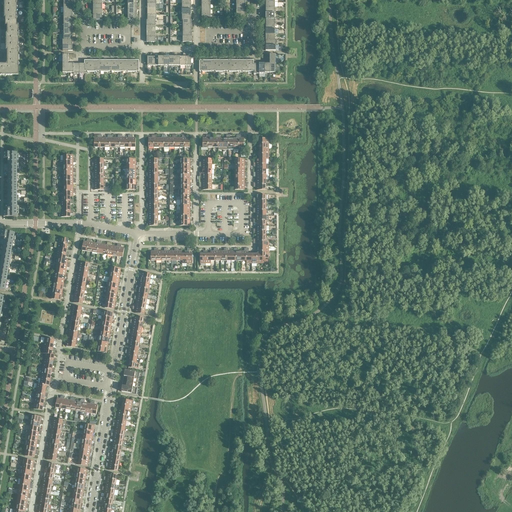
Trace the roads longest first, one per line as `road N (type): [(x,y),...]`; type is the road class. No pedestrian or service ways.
road 1 (unknown): [(302,511),(276,465),(263,352),(275,331),(334,311),(344,281),(349,94),(338,0)]
road 2 (residential): [(89,511),(137,232)]
road 3 (unknown): [(214,511),(228,381),(264,375)]
road 4 (residential): [(137,232),(80,222),(0,223)]
